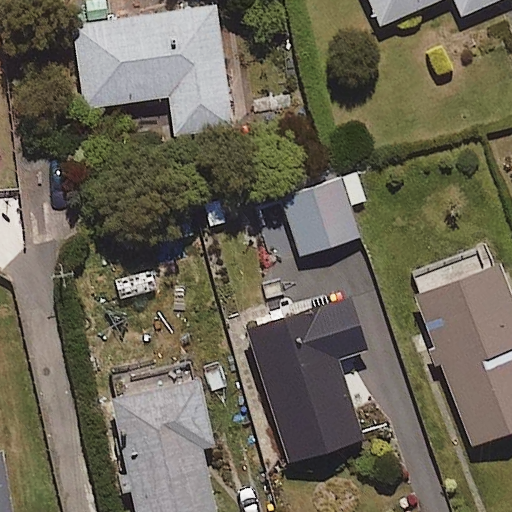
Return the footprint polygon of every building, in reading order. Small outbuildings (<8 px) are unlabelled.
[(213,0),(183,0),(68,17),(81,104),(167,91),(172,131),(231,122),(213,0)] [(369,0),(378,19),(420,0),(454,0),(459,12),(486,0),(369,0)] [(340,170),(278,191),(298,252),(360,232),(340,170)] [(439,361),(469,438),(511,422),(511,284),(502,257),(417,290),(437,342),(429,345),(436,363),(439,361)] [(350,287),(243,321),(286,456),(362,432),(337,355),(368,345),(350,287)] [(199,370),(107,391),(125,468),(117,470),(121,488),(129,486),(134,511),(217,511),(202,440),(214,437),(199,370)] [(9,511),(0,446),(0,511),(9,511)]
